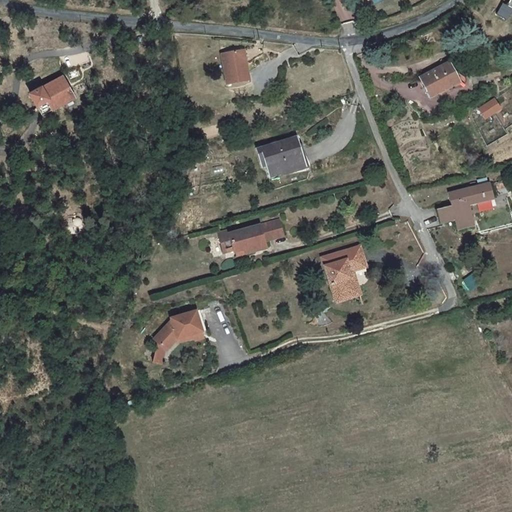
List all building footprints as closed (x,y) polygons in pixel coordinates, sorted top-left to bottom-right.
[(236,51),(217,55),(225,85),(246,80),(243,65),(240,66),(236,51)] [(459,82),(450,65),(421,80),(432,99),(445,92),(444,90),(459,82)] [(64,79),(45,89),(61,120),(81,110),(64,79)] [(495,98),(478,109),(486,121),(503,110),(495,98)] [(296,138),(259,150),(264,166),(269,166),(273,176),(305,166),(296,138)] [(492,204),(488,184),(446,194),(449,208),(434,212),(438,227),(452,223),(456,234),(473,229),(470,210),(492,204)] [(279,235),(274,218),(233,230),(231,226),(214,232),(219,249),(226,247),(228,250),(241,247),(242,252),(252,249),(251,246),(262,243),(262,240),(279,235)] [(356,243),(319,252),(330,292),(341,288),(341,285),(352,281),(349,267),(361,263),(356,243)] [(242,254),(242,252),(241,247),(228,250),(231,258),(242,254)] [(181,336),(181,335),(206,330),(202,309),(176,315),(176,317),(157,335),(161,338),(167,346),(169,347),(181,336)] [(206,330),(181,335),(182,339),(198,335),(199,339),(207,337),(206,330)] [(161,338),(155,357),(163,360),(167,346),(161,338)]
